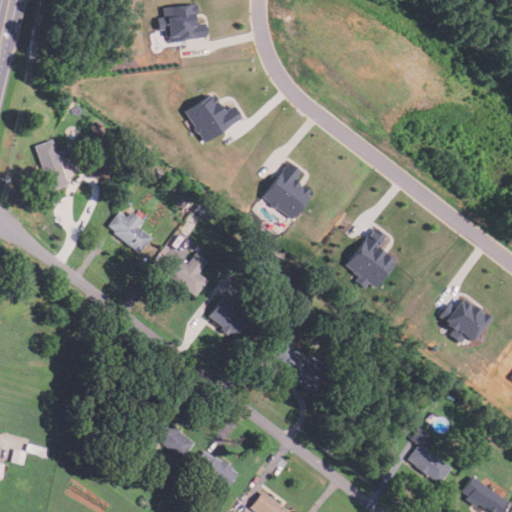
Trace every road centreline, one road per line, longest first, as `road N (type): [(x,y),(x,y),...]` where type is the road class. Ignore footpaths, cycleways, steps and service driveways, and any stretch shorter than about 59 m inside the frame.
road 1 (residential): [(0,224),(381,511)]
road 2 (residential): [(258,0),(267,50),(290,88),(511,260)]
